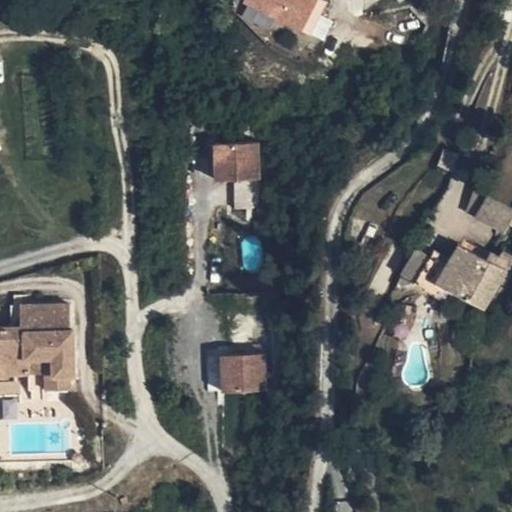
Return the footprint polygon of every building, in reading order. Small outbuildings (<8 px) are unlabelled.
[(239,0),(236,7),(303,39),(318,7),(303,0),(239,0)] [(259,140),(216,141),(217,177),(260,176),(259,140)] [(492,242),(508,217),(480,198),(462,226),(492,242)] [(439,261),(427,286),(470,309),(480,290),(497,261),(486,255),(476,268),(448,248),(439,261)] [(422,252),(397,291),(427,286),(439,261),(422,252)] [(71,304),(24,308),(27,331),(12,333),(12,334),(18,378),(37,376),(35,361),(54,359),(54,373),(54,394),(79,391),(78,375),(84,374),(80,329),(74,330),(71,304)] [(24,308),(10,310),(12,326),(12,333),(27,331),(24,308)] [(0,385),(19,382),(18,378),(12,334),(0,334),(0,385)] [(267,351),(224,352),(225,390),(268,388),(267,351)] [(37,376),(54,373),(54,359),(35,361),(37,376)]
